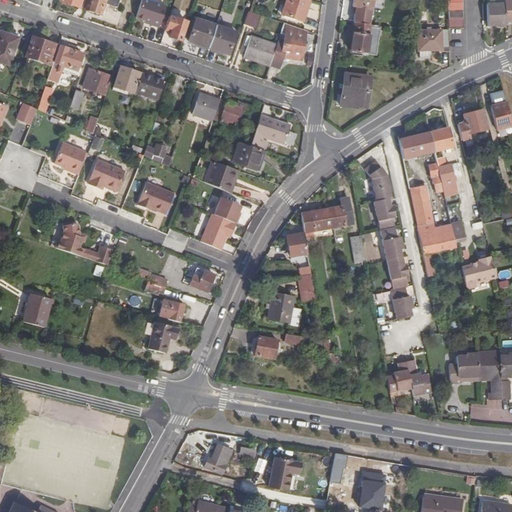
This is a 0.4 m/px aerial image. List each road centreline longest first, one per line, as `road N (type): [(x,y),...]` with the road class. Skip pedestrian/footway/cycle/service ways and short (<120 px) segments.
road 1 (residential): [(0,5),(314,106)]
road 2 (residential): [(190,393),(511,443)]
road 3 (residential): [(19,167),(35,189),(244,270)]
road 4 (residential): [(0,349),(190,393)]
road 5 (secondary): [(480,70),(333,156)]
road 6 (secondary): [(244,270),(190,393)]
road 7 (secondary): [(190,393),(127,511)]
